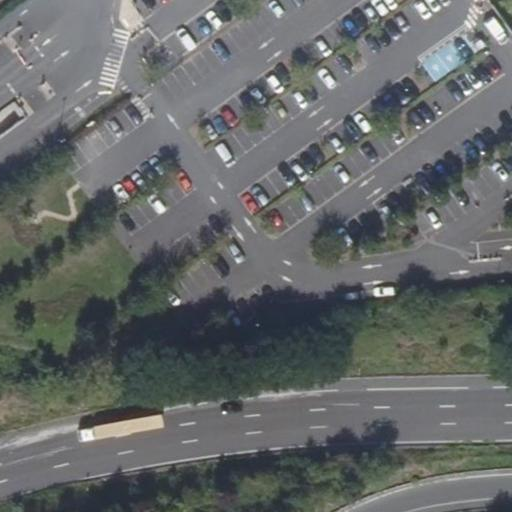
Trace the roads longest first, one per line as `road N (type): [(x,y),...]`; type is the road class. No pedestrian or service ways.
road 1 (trunk): [(511,417),(359,418),(161,441),(0,475)]
road 2 (trunk): [(373,511),(433,493),(511,486)]
